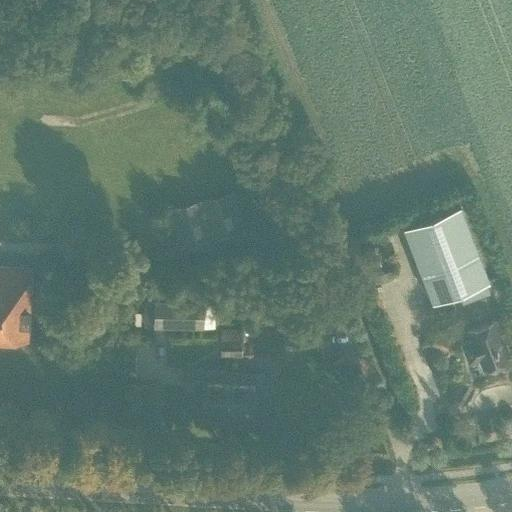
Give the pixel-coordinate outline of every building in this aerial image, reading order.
[(244,227),(234,188),(170,206),(180,245),(244,227)] [(462,203),(404,225),(432,301),(490,279),(462,203)] [(356,253),(363,269),(381,262),(375,246),(356,253)] [(0,332),(26,334),(30,267),(0,265),(0,332)] [(154,327),(207,328),(207,300),(154,300),(154,327)] [(140,307),(140,322),(152,322),(152,307),(140,307)] [(511,358),(511,357),(497,318),(467,329),(471,339),(461,343),(469,364),(480,360),(483,369),(511,358)] [(329,346),(329,330),(329,326),(297,326),(297,333),(284,333),(284,343),(297,342),(297,347),(329,346)] [(437,333),(433,342),(448,349),(452,340),(437,333)] [(239,354),(240,342),(221,342),(220,353),(239,354)] [(201,421),(227,422),(229,371),(190,368),(188,383),(204,384),(201,421)] [(229,371),(227,422),(253,424),(254,388),(271,389),(272,375),(229,371)]
